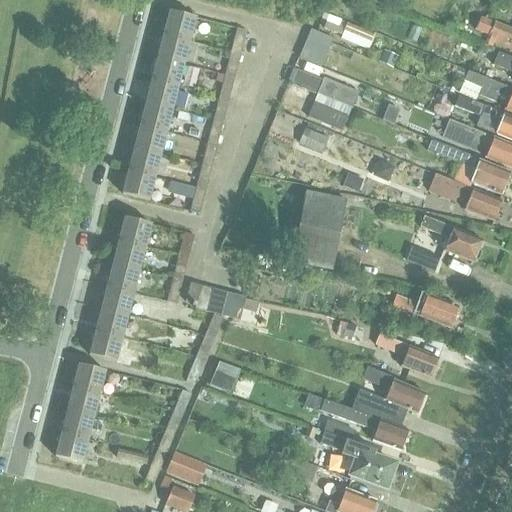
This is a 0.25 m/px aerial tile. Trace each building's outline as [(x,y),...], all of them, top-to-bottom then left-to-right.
[(371,0),(370,1),(388,9),(391,0),(371,0)] [(170,12),(164,35),(191,42),(197,19),(170,12)] [(368,52),(374,36),(347,24),(341,22),(341,21),(328,16),(323,29),(336,34),(342,36),(340,40),(368,52)] [(511,30),(481,18),(476,31),(489,36),(487,39),(490,40),(488,47),(492,49),(493,45),(511,52),(511,30)] [(237,29),(231,53),(241,55),(247,32),(237,29)] [(307,41),(328,49),(329,50),(331,44),(334,39),(312,30),(307,41)] [(164,35),(158,57),(185,64),(191,42),(164,35)] [(231,53),(225,75),(235,77),(241,55),(231,53)] [(511,58),(499,53),(494,65),(511,72),(511,58)] [(158,57),(153,79),(180,86),(185,64),(158,57)] [(454,77),(462,81),(483,89),(481,95),(495,101),(498,95),(510,100),(506,110),(511,112),(511,89),(459,67),(454,77)] [(225,75),(219,96),(230,99),(235,77),(225,75)] [(153,79),(147,103),(174,110),(180,86),(153,79)] [(318,95),(352,110),(359,95),(324,80),(318,95)] [(219,96),(213,120),(224,123),(230,99),(219,96)] [(511,118),(459,96),(454,107),(480,118),(476,127),(511,141),(511,118)] [(147,103),(141,125),(168,132),(174,110),(147,103)] [(314,103),(308,117),(342,132),(348,118),(314,103)] [(404,119),(405,104),(389,104),(389,119),(404,119)] [(213,120),(208,143),(218,145),(224,123),(213,120)] [(475,151),(478,144),(490,149),(486,159),(511,169),(511,146),(449,120),(442,137),(475,151)] [(141,125),(135,148),(162,155),(168,132),(141,125)] [(303,129),(298,142),(321,152),(326,138),(303,129)] [(431,142),(426,152),(436,156),(447,160),(460,165),(453,183),(469,189),(471,185),(491,193),(501,197),(502,195),(506,193),(508,187),(507,183),(510,174),(452,150),(451,150),(440,146),(431,142)] [(208,143),(202,165),(212,168),(218,145),(208,143)] [(135,148),(129,171),(156,178),(162,155),(135,148)] [(202,165),(196,188),(206,191),(212,168),(202,165)] [(156,178),(129,171),(123,194),(150,201),(156,178)] [(429,193),(456,203),(458,198),(469,202),(465,210),(494,222),(502,202),(469,189),(453,183),(435,175),(429,193)] [(206,191),(196,188),(190,211),(200,214),(206,191)] [(291,262),(331,271),(346,202),(307,193),(291,262)] [(124,218),(118,241),(146,248),(152,225),(124,218)] [(421,228),(450,240),(445,251),(473,263),(474,262),(478,260),(481,253),(479,250),(482,241),(425,218),(421,228)] [(184,233),(178,256),(188,259),(194,236),(184,233)] [(118,241),(113,264),(140,270),(146,248),(118,241)] [(178,256),(172,279),(182,281),(188,259),(178,256)] [(255,272),(278,276),(281,261),(258,256),(255,272)] [(113,264),(107,286),(134,293),(140,270),(113,264)] [(182,281),(172,279),(167,301),(176,303),(182,281)] [(194,310),(195,310),(201,286),(189,283),(184,302),(192,304),(191,307),(195,308),(194,310)] [(107,286),(101,309),(129,316),(134,293),(107,286)] [(195,310),(206,313),(211,289),(201,286),(195,310)] [(213,315),(218,316),(239,321),(245,297),(211,289),(206,313),(213,315)] [(392,308),(450,330),(458,309),(427,297),(423,308),(396,298),(392,308)] [(101,309),(96,331),(123,338),(129,316),(101,309)] [(215,340),(223,319),(218,316),(213,315),(205,336),(215,340)] [(343,338),(371,346),(375,333),(347,324),(343,338)] [(123,338),(96,331),(89,355),(117,362),(123,338)] [(205,362),(215,340),(205,336),(195,359),(205,362)] [(401,368),(430,380),(438,360),(380,336),(376,346),(405,358),(401,368)] [(213,383),(236,391),(245,367),(222,358),(213,383)] [(195,359),(186,381),(195,385),(205,362),(195,359)] [(79,365),(73,387),(100,394),(106,372),(79,365)] [(359,391),(351,410),(400,428),(408,411),(416,415),(425,394),(366,370),(362,380),(389,391),(385,402),(359,391)] [(73,387),(67,410),(94,417),(100,394),(73,387)] [(182,417),(191,394),(182,391),(173,413),(182,417)] [(400,428),(351,410),(324,401),(320,412),(376,432),(372,442),(401,452),(408,431),(400,428)] [(67,410),(61,432),(89,439),(94,417),(67,410)] [(173,439),(182,417),(173,413),(163,435),(173,439)] [(317,431),(323,433),(350,443),(354,433),(327,423),(325,426),(314,422),(312,429),(317,431)] [(313,441),(317,431),(312,429),(307,427),(303,437),(313,441)] [(89,439),(61,432),(56,456),(83,462),(89,439)] [(350,443),(323,433),(319,444),(342,453),(341,456),(356,462),(351,476),(385,489),(394,465),(373,458),(375,453),(350,443)] [(164,462),(173,439),(163,435),(154,458),(164,462)] [(258,463),(267,467),(266,468),(312,485),(318,469),(263,449),(258,463)] [(118,451),(116,459),(146,466),(148,457),(118,451)] [(174,456),(166,477),(197,490),(206,469),(174,456)] [(154,458),(145,481),(154,484),(164,462),(154,458)] [(165,506),(180,511),(188,511),(195,497),(172,488),(165,506)] [(375,511),(377,509),(375,504),(376,503),(346,490),(339,507),(328,502),(324,511),(375,511)]
